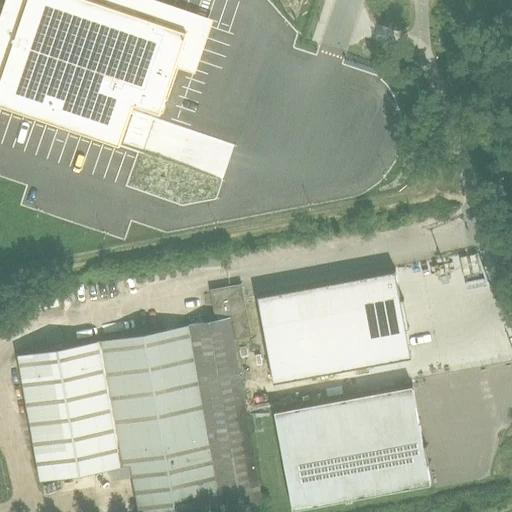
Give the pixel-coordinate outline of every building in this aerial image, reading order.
[(160,114),(176,66),(188,31),(95,0),(27,0),(0,80),(0,105),(120,146),(133,105),(160,114)] [(274,382),(411,356),(395,270),(258,295),(274,382)] [(217,319),(191,324),(190,324),(190,325),(102,340),(19,355),(42,481),(132,465),(140,511),(184,511),(223,505),(224,509),(263,502),(234,337),(251,334),(242,285),(212,290),(217,319)] [(0,322),(0,334),(17,332),(15,320),(0,322)] [(293,509),(431,483),(412,385),(275,411),(293,509)]
